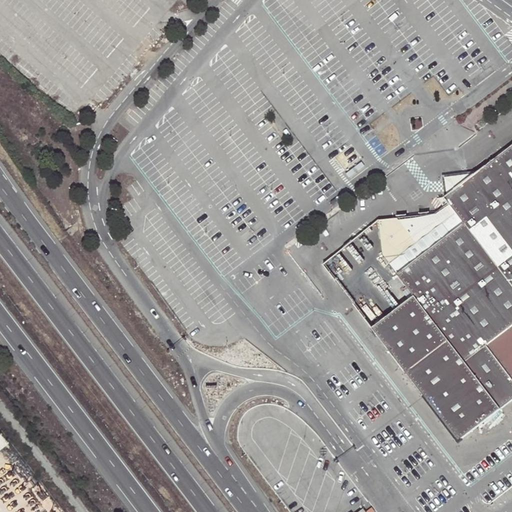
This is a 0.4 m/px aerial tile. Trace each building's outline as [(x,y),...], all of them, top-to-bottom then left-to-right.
[(511,145),(507,149),(495,158),(478,171),(454,189),(443,198),(448,204),(455,214),(463,225),(397,275),(414,297),(372,328),(459,441),(511,400),(511,145)] [(496,155),(495,158),(507,149),(502,146),(495,152),(496,155)] [(441,186),(443,198),(454,189),(478,171),(440,176),(441,186)] [(398,222),(408,235),(416,245),(455,214),(448,204),(435,214),(398,222)] [(397,275),(463,225),(455,214),(416,245),(408,251),(390,265),(397,275)] [(400,241),(408,251),(416,245),(408,235),(400,241)]
